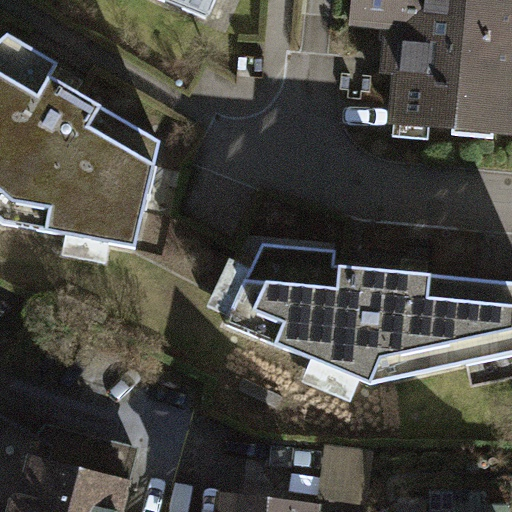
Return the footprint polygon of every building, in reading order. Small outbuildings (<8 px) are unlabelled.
[(211,0),(164,0),(205,17),(211,0)] [(492,130),(511,131),(511,0),(354,0),(353,21),(402,24),(401,40),(388,39),(386,67),(399,68),(395,121),(452,125),(451,135),(491,138),(492,130)] [(58,66),(6,38),(0,43),(0,223),(2,226),(136,248),(161,143),(51,79),(58,66)] [(337,252),(263,247),(226,325),(371,385),(511,355),(511,284),(337,267),(337,252)] [(371,450),(321,445),(315,504),(365,509),(371,450)] [(113,511),(121,481),(32,458),(22,498),(12,495),(7,511),(113,511)] [(430,511),(505,511),(506,506),(475,506),(475,494),(431,493),(430,511)] [(313,511),(314,508),(220,499),(218,511),(313,511)]
